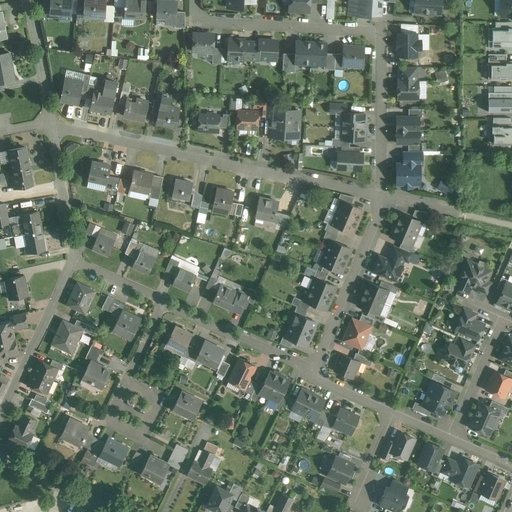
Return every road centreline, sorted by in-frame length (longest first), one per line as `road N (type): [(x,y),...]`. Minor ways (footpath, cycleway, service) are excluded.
road 1 (residential): [(201,0),(201,18),(378,28),(380,194)]
road 2 (residential): [(53,123),(380,194)]
road 3 (residential): [(380,194),(380,218),(315,369)]
road 4 (residential): [(75,262),(0,419)]
road 5 (residential): [(162,302),(315,369)]
road 6 (residential): [(53,123),(75,262)]
road 7 (residential): [(501,317),(448,435)]
road 8 (residential): [(114,511),(0,455)]
road 9 (residential): [(30,0),(53,123)]
road 10 (residential): [(127,381),(110,419),(144,436),(162,396)]
